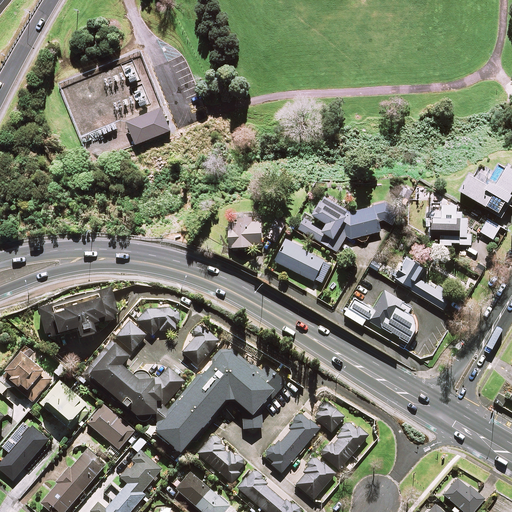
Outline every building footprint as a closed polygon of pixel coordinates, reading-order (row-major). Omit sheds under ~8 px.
[(163,108),(130,122),(139,145),(173,132),(163,108)] [(458,191),(497,213),(503,201),(506,203),(510,194),(509,194),(511,188),(511,170),(499,163),(490,179),(478,172),(475,179),(467,175),(458,191)] [(350,213),(323,197),(321,201),(320,201),(312,214),(325,224),(323,229),(304,218),(298,229),(337,252),(346,236),(351,239),(381,231),(378,221),(383,220),(392,225),(396,218),(393,216),(388,201),(350,213)] [(455,205),(440,204),(440,210),(430,209),(428,240),(439,240),(438,245),(450,245),(450,244),(470,246),(471,234),(466,234),(467,218),(460,218),(461,212),(455,211),(455,205)] [(287,220),(278,215),(266,237),(275,242),(287,220)] [(255,219),(255,217),(238,218),(238,223),(228,223),(229,247),(262,246),(261,219),(255,219)] [(500,228),(487,220),(480,232),(492,239),(500,228)] [(296,243),(286,238),(274,261),(320,285),(331,263),(295,245),(296,243)] [(423,267),(405,256),(391,279),(441,309),(447,300),(446,295),(416,277),(423,267)] [(94,333),(92,325),(98,323),(97,320),(106,317),(107,321),(113,319),(112,315),(117,314),(109,288),(91,294),(90,292),(37,308),(45,334),(50,332),(51,336),(76,328),(79,338),(94,333)] [(357,314),(367,319),(367,320),(408,343),(420,321),(407,313),(411,304),(383,289),(373,307),(354,297),(347,308),(350,310),(357,314)] [(175,325),(176,324),(177,323),(178,323),(179,322),(179,321),(179,320),(180,319),(180,318),(179,317),(179,315),(178,314),(177,313),(176,312),(175,312),(172,312),(172,309),(146,309),(135,321),(146,331),(151,336),(156,331),(175,331),(175,325)] [(145,336),(129,322),(115,337),(131,352),(145,336)] [(219,341),(199,324),(191,334),(195,337),(181,353),(197,366),(219,341)] [(117,401),(134,415),(156,415),(156,401),(163,401),(164,405),(184,381),(168,367),(159,377),(150,378),(150,376),(149,375),(148,374),(147,373),(145,372),(144,371),(142,371),(141,371),(139,370),(138,371),(136,371),(135,372),(134,372),(132,373),(131,374),(121,365),(128,356),(110,341),(82,377),(110,399),(110,398),(116,403),(117,401)] [(223,400),(231,399),(236,404),(234,406),(241,411),(243,417),(243,429),(262,428),(259,406),(271,392),(275,395),(284,383),(265,367),(259,373),(227,346),(154,431),(179,453),(223,400)] [(32,354),(25,347),(1,375),(32,402),(52,380),(28,359),(32,354)] [(86,404),(60,381),(40,404),(65,427),(86,404)] [(344,417),(326,402),(313,417),(330,432),(344,417)] [(134,432),(102,405),(86,423),(118,450),(134,432)] [(319,429),(300,413),(287,428),(290,431),(280,443),(278,440),(265,456),(273,462),(270,465),(281,474),(319,429)] [(367,436),(349,421),(320,454),(338,470),(367,436)] [(48,440),(31,426),(0,463),(0,470),(13,481),(48,440)] [(228,451),(211,437),(196,454),(231,483),(239,473),(237,471),(245,462),(230,449),(228,451)] [(64,511),(105,465),(86,449),(40,503),(50,511),(64,511)] [(119,477),(127,484),(119,493),(110,485),(103,494),(112,501),(105,509),(98,503),(89,511),(129,511),(145,495),(141,492),(151,481),(155,484),(159,480),(155,477),(161,469),(141,452),(119,477)] [(334,474),(313,456),(305,466),(309,469),(296,485),(313,500),(334,474)] [(250,472),(236,487),(264,511),(299,511),(300,511),(300,510),(300,509),(300,508),(299,507),(299,506),(298,506),(297,505),(297,504),(296,504),(295,504),(294,504),(293,504),(292,504),(286,500),(285,501),(265,485),(266,484),(261,480),(262,479),(262,478),(261,476),(261,475),(260,474),(260,473),(259,472),(258,472),(257,471),(256,471),(255,471),(253,471),(252,471),(251,471),(250,472)] [(235,511),(190,473),(176,489),(201,511),(235,511)] [(467,488),(456,479),(442,495),(462,511),(472,511),(483,500),(468,486),(467,488)]
